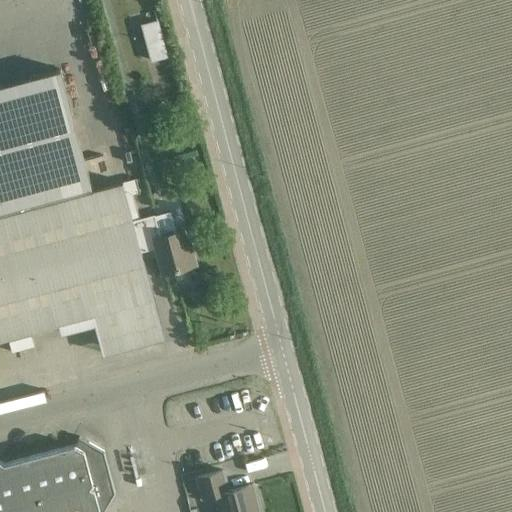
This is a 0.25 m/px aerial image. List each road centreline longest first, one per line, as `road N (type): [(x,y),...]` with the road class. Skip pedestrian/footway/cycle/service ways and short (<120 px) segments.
road 1 (tertiary): [(282,349),(189,0)]
road 2 (residential): [(0,424),(282,349)]
road 3 (tertiary): [(325,511),(282,349)]
